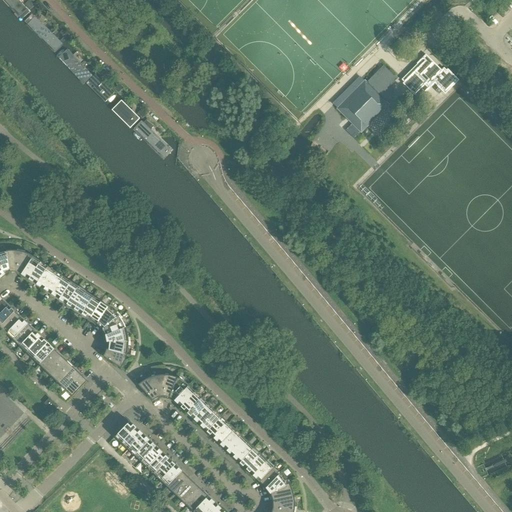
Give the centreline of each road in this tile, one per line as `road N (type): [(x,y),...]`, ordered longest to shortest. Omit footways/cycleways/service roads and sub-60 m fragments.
road 1 (unclassified): [(490,511),(217,187),(192,140),(50,0)]
road 2 (residential): [(24,511),(134,397)]
road 3 (residential): [(0,490),(104,371)]
road 4 (residential): [(240,496),(134,397)]
road 5 (residential): [(104,371),(14,289)]
